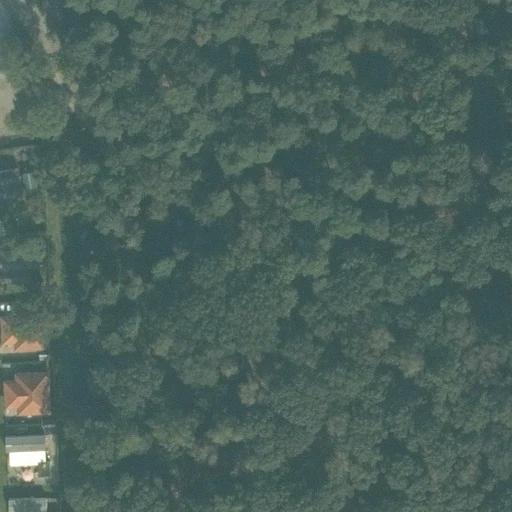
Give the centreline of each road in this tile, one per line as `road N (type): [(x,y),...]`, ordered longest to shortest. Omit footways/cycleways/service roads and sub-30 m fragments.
road 1 (unclassified): [(511,429),(90,100),(47,31),(46,0)]
road 2 (track): [(65,65),(51,98),(71,511)]
